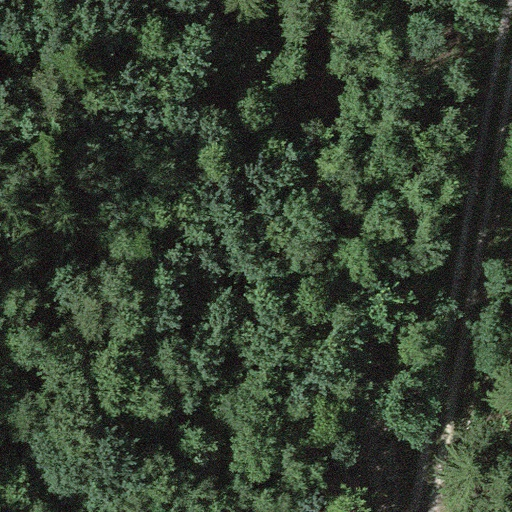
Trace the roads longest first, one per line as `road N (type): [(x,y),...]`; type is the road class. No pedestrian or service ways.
road 1 (track): [(396,511),(378,409),(311,207),(221,0)]
road 2 (track): [(430,511),(511,71)]
